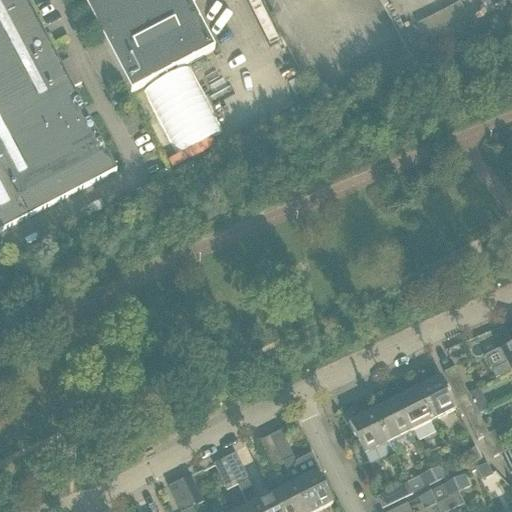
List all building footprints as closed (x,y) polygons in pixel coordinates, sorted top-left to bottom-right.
[(0,0),(0,232),(115,173),(24,0),(0,0)] [(79,0),(103,43),(125,86),(129,94),(212,50),(186,0),(79,0)] [(416,25),(425,42),(467,19),(459,3),(416,25)] [(125,86),(103,43),(84,53),(107,96),(125,86)] [(499,380),(511,373),(511,347),(499,354),(505,366),(494,371),(499,380)] [(443,374),(456,401),(467,396),(454,369),(443,374)] [(439,380),(416,391),(431,423),(455,411),(439,380)] [(416,391),(393,402),(409,434),(431,423),(416,391)] [(456,401),(466,420),(477,415),(467,396),(456,401)] [(393,402),(370,414),(386,445),(409,434),(393,402)] [(386,445),(370,414),(347,425),(358,446),(351,450),(360,468),(367,464),(363,457),(386,445)] [(481,423),(470,428),(477,441),(482,438),(487,436),(481,423)] [(292,486),(304,511),(319,511),(331,506),(316,476),(319,474),(320,475),(321,475),(311,454),(310,455),(310,456),(295,463),(280,433),(268,438),(281,465),(292,486)] [(492,459),(498,456),(503,454),(493,433),(487,436),(482,438),(492,459)] [(281,465),(268,438),(257,444),(271,470),(281,465)] [(464,455),(469,467),(480,461),(474,450),(464,455)] [(511,457),(509,451),(503,454),(498,456),(509,477),(511,475),(511,457)] [(247,509),(248,511),(276,511),(269,498),(257,504),(255,499),(256,498),(234,455),(223,461),(237,487),(248,508),(247,509)] [(226,492),(237,487),(223,461),(213,466),(226,492)] [(421,477),(418,478),(424,489),(434,484),(428,473),(423,463),(420,464),(420,475),(421,477)] [(485,466),(475,471),(481,482),(490,477),(485,466)] [(439,468),(428,473),(434,484),(445,479),(439,468)] [(463,477),(452,482),(457,493),(468,488),(463,477)] [(189,478),(178,483),(192,509),(202,504),(189,478)] [(424,489),(418,478),(402,486),(407,498),(424,489)] [(457,493),(452,482),(441,488),(446,499),(457,493)] [(192,511),(192,509),(178,483),(168,488),(179,511),(192,511)] [(269,498),(276,511),(304,511),(292,486),(269,498)] [(375,499),(381,511),(407,498),(402,486),(375,499)] [(446,499),(441,488),(429,494),(435,505),(438,511),(442,511),(462,503),(457,493),(446,499)] [(429,494),(418,499),(423,510),(435,505),(429,494)]
